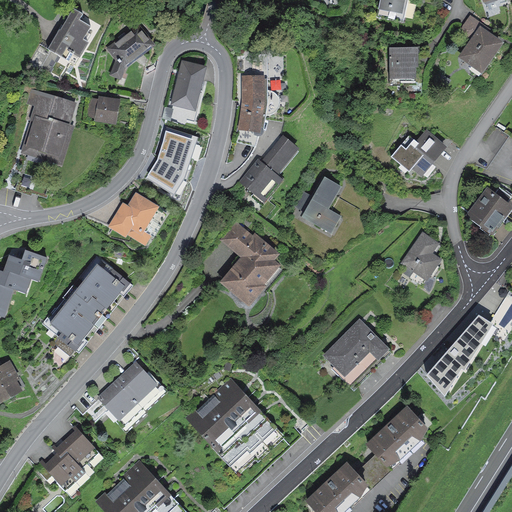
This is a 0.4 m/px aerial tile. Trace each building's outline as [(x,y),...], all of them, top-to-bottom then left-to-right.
[(381,0),(379,14),(403,19),(406,0),(381,0)] [(73,2),(50,39),(70,51),(75,43),(80,47),(88,33),(83,30),(89,19),(77,12),(80,7),(73,2)] [(122,66),(127,55),(153,35),(140,18),(114,38),(120,47),(113,62),(122,66)] [(483,21),(462,49),(481,63),(501,34),(483,21)] [(416,48),(391,49),(392,78),(414,77),(413,65),(417,65),(416,48)] [(185,54),(175,95),(195,100),(205,59),(185,54)] [(269,70),(246,68),(240,120),(263,123),(269,70)] [(37,110),(26,143),(61,155),(73,119),(65,116),(73,94),(39,83),(31,108),(37,110)] [(121,90),(101,88),(98,112),(118,114),(121,90)] [(404,137),(394,148),(408,161),(412,157),(423,166),(446,139),(428,123),(411,142),(404,137)] [(170,178),(184,155),(190,130),(165,124),(160,145),(149,164),(170,178)] [(283,128),(242,176),(263,194),(282,171),(276,166),(297,141),(283,128)] [(326,170),(304,208),(332,223),(341,207),(329,200),(342,179),(326,170)] [(490,181),(470,205),(491,222),(511,198),(490,181)] [(135,186),(120,208),(131,216),(126,223),(144,236),(164,207),(135,186)] [(245,248),(223,272),(247,294),(280,259),(272,251),(276,246),(241,214),(226,230),(245,248)] [(424,224),(405,253),(428,269),(441,249),(431,243),(437,233),(424,224)] [(0,304),(6,306),(15,280),(28,284),(33,269),(40,271),(49,247),(27,240),(24,249),(13,245),(7,262),(0,259),(0,304)] [(97,256),(49,314),(77,336),(124,279),(97,256)] [(478,306),(428,364),(443,384),(458,357),(463,361),(492,315),(478,306)] [(362,312),(328,346),(354,373),(389,340),(362,312)] [(0,394),(21,384),(15,372),(19,370),(11,354),(0,358),(0,394)] [(136,355),(99,390),(126,419),(164,384),(136,355)] [(233,372),(189,409),(237,464),(280,426),(233,372)] [(411,396),(369,434),(392,460),(434,422),(411,396)] [(55,452),(57,454),(61,458),(67,453),(81,468),(98,453),(78,431),(55,452)] [(61,458),(57,454),(45,465),(67,489),(86,472),(81,468),(67,453),(61,458)] [(350,454),(308,491),(326,511),(335,511),(373,479),(350,454)] [(143,456),(101,496),(116,511),(194,511),(196,511),(143,456)]
